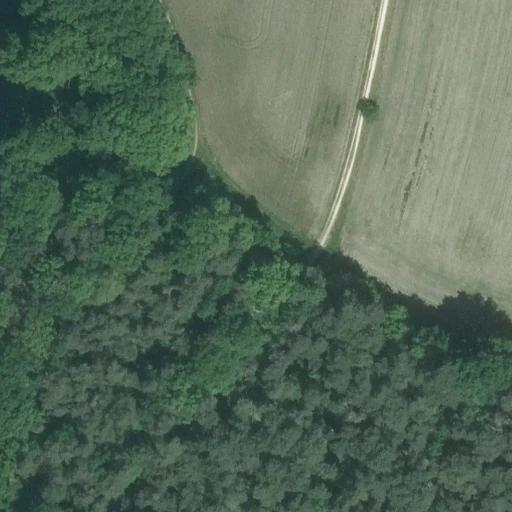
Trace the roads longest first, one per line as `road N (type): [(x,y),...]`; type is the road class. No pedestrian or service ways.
road 1 (track): [(382,0),(331,223),(289,297),(187,393),(36,511)]
road 2 (track): [(184,170),(95,295),(0,467)]
road 3 (track): [(158,0),(191,106),(194,143),(184,170)]
